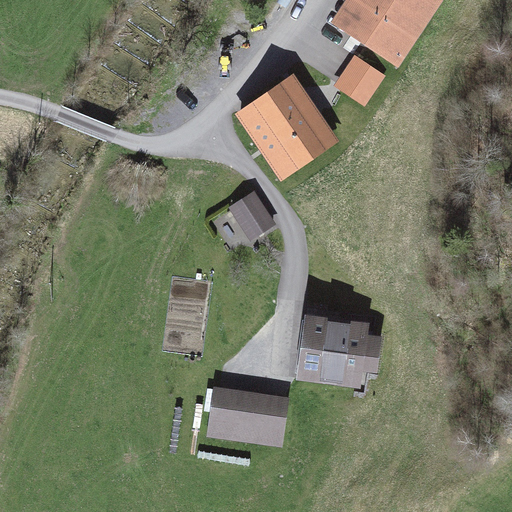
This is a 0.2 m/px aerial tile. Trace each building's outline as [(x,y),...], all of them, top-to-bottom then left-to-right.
[(368,0),(348,29),(398,62),(405,51),(439,0),(368,0)] [(357,60),(340,86),(364,103),(381,77),(357,60)] [(293,81),(253,108),(293,167),(333,139),(293,81)] [(253,196),(234,208),(252,235),(271,223),(253,196)] [(230,205),(214,215),(232,245),(248,235),(230,205)] [(365,326),(308,318),(300,375),(357,383),(360,365),(373,367),(377,339),(364,337),(365,326)] [(283,399),(219,390),(213,432),(277,441),(283,399)]
